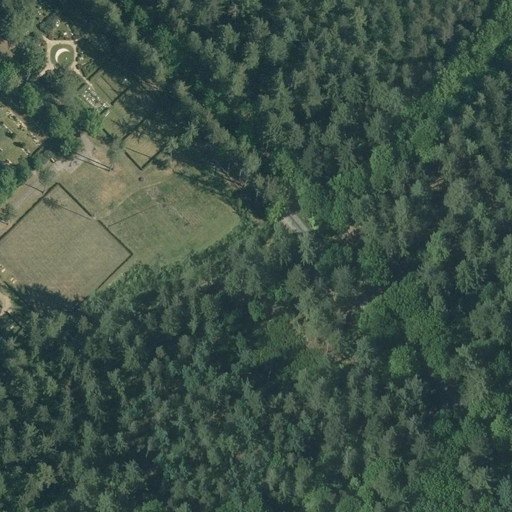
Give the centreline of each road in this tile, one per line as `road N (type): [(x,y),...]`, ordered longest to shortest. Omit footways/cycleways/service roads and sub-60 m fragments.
road 1 (tertiary): [(511,475),(100,0)]
road 2 (track): [(511,428),(333,218),(339,203),(511,54)]
road 3 (track): [(0,383),(107,324),(205,285),(275,234)]
road 4 (track): [(294,511),(441,392)]
